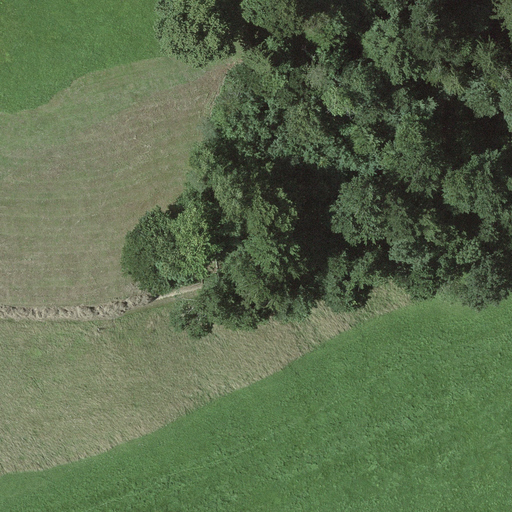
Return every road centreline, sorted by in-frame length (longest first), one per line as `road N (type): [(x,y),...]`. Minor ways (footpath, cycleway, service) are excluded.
road 1 (track): [(511,162),(460,175),(129,315),(0,318)]
road 2 (track): [(511,41),(367,0)]
